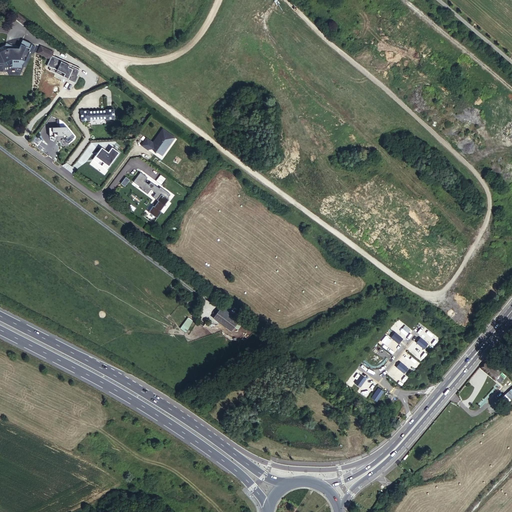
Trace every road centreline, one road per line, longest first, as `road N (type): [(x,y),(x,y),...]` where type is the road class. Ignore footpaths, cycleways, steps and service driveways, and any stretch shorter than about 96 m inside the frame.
road 1 (track): [(457,313),(344,239),(38,0)]
road 2 (track): [(288,0),(473,168),(486,190),(469,267),(440,305)]
road 3 (track): [(279,0),(265,22),(306,78),(480,238)]
road 4 (trunk): [(0,330),(154,413),(231,465),(267,503)]
road 5 (trunk): [(217,441),(105,369),(0,315)]
road 6 (trunk): [(369,464),(299,469),(217,441)]
road 7 (secondary): [(424,414),(511,310)]
road 8 (track): [(407,0),(511,85)]
road 9 (secondary): [(340,511),(424,414)]
